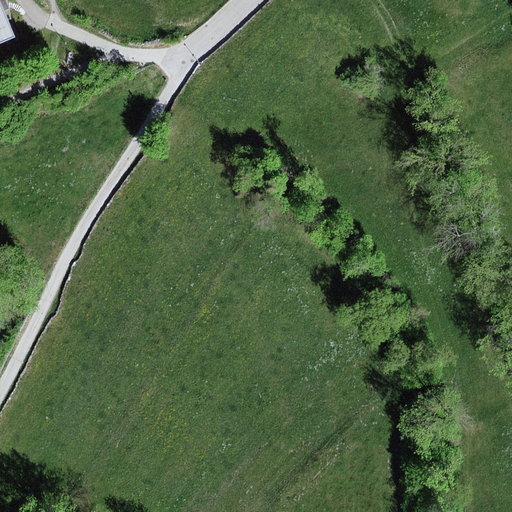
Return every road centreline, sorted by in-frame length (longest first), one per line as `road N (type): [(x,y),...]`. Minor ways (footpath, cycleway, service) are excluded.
road 1 (track): [(0,395),(85,225),(191,53)]
road 2 (track): [(113,50),(0,104)]
